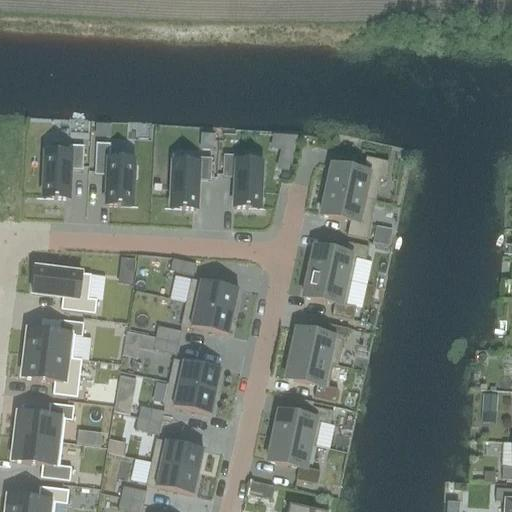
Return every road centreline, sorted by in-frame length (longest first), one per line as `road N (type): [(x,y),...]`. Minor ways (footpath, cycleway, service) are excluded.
road 1 (residential): [(286,249),(6,239)]
road 2 (residential): [(229,511),(286,249)]
